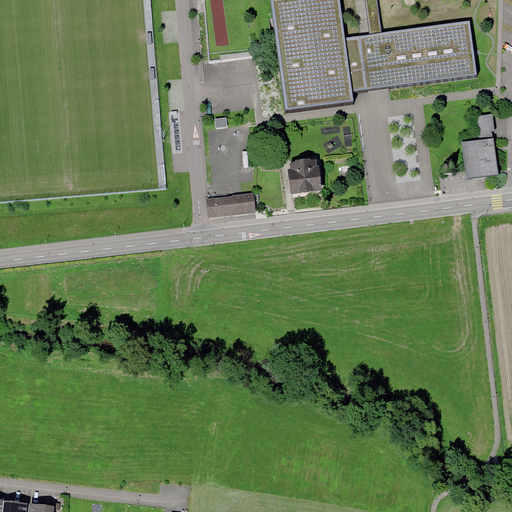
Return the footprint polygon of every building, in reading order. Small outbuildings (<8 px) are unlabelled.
[(478,76),(471,24),(345,41),(339,0),(280,0),(272,1),(287,112),(353,103),(351,93),(478,76)] [(475,117),(478,141),(494,139),(491,115),(475,117)] [(227,118),(215,120),(216,129),(228,128),(227,118)] [(478,141),(457,143),(460,172),(461,180),(500,175),(495,138),(494,139),(478,141)] [(316,162),(288,166),(292,196),(320,193),(316,162)] [(253,194),(205,199),(207,219),(215,218),(228,217),(255,214),(253,194)] [(25,511),(27,503),(4,500),(2,511),(25,511)] [(53,511),(54,506),(29,503),(28,511),(53,511)]
